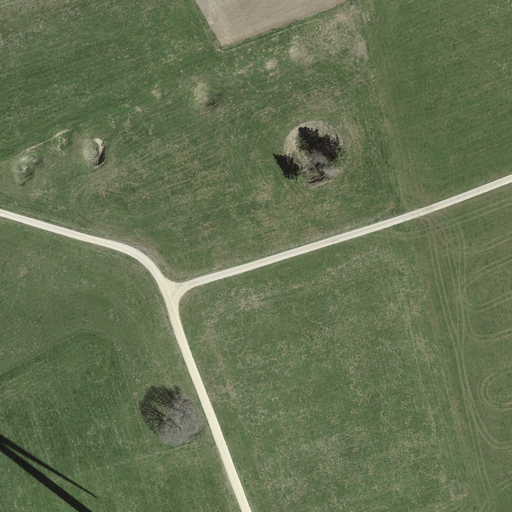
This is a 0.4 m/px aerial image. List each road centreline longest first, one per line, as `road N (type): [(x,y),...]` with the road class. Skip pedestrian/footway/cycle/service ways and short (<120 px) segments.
road 1 (track): [(511,181),(169,294)]
road 2 (track): [(169,294),(249,511)]
road 3 (track): [(0,217),(149,255),(169,294)]
